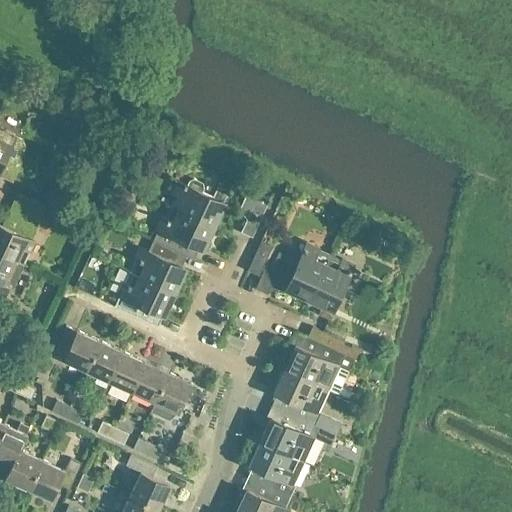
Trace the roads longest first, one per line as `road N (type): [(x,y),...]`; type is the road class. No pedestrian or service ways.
road 1 (residential): [(244,371),(184,344),(212,284),(271,312)]
road 2 (residential): [(244,371),(202,511)]
